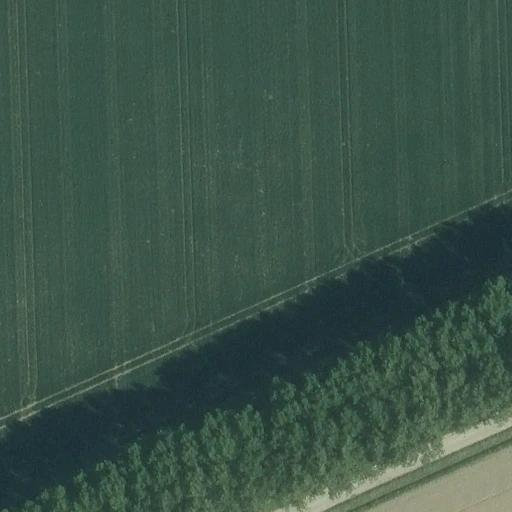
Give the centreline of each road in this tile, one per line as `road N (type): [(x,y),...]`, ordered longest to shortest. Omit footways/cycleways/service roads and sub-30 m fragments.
road 1 (track): [(511,321),(87,511)]
road 2 (unclassified): [(300,511),(511,417)]
